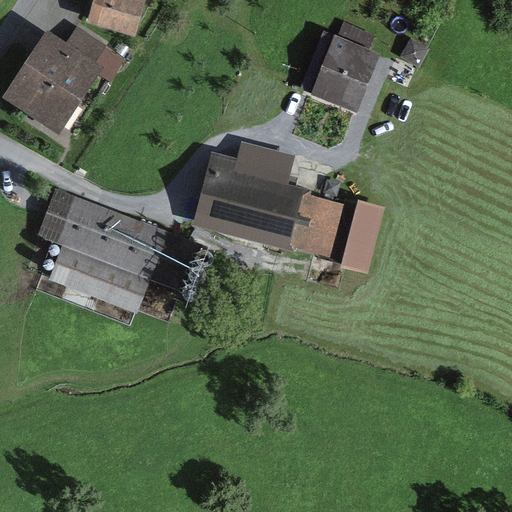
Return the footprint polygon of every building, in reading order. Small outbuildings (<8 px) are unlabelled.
[(93,0),(88,24),(135,36),(145,0),(93,0)] [(358,115),(381,56),(369,51),(376,36),(344,22),(337,38),(324,33),(302,90),(358,115)] [(46,32),(3,101),(59,137),(100,76),(104,69),(96,64),(106,48),(107,46),(78,27),(65,45),(46,32)] [(431,53),(415,38),(400,53),(415,69),(431,53)] [(128,62),(106,48),(96,64),(104,69),(100,76),(113,85),(128,62)] [(212,153),(192,228),(295,254),(296,249),(330,258),(343,204),(310,197),(311,192),(289,187),(296,157),(241,142),(237,160),(212,153)] [(61,247),(49,281),(138,315),(151,281),(178,290),(196,244),(56,190),(38,238),(61,247)] [(368,275),(386,208),(358,201),(342,268),(368,275)]
